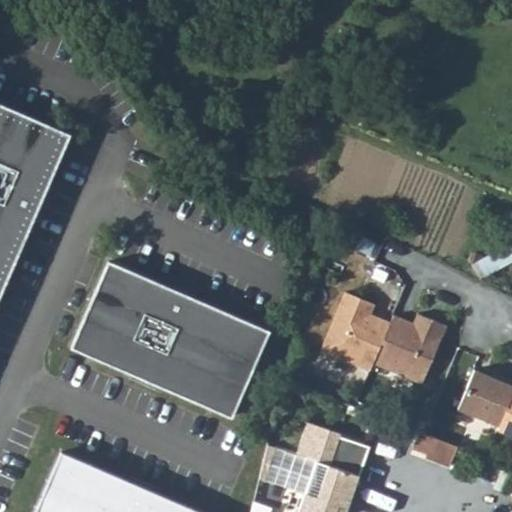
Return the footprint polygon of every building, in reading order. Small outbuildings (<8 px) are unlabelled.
[(0,290),(66,138),(0,109),(0,290)] [(511,237),(472,256),(481,274),(511,259),(511,237)] [(106,265),(69,351),(229,421),(267,335),(106,265)] [(369,368),(389,320),(369,312),(373,302),(344,289),(320,347),(369,368)] [(412,322),(392,313),(372,360),(421,381),(445,324),(417,312),(412,322)] [(511,392),(511,379),(501,375),(499,378),(493,375),(474,367),(457,405),(498,424),(511,392)] [(511,392),(498,424),(496,428),(511,434),(511,392)] [(304,491),(296,511),(345,511),(368,445),(338,435),(339,432),(306,421),(295,452),(267,442),(258,476),(304,491)] [(425,454),(433,436),(421,431),(418,430),(411,447),(425,454)] [(457,446),(433,436),(425,454),(449,463),(457,446)] [(181,511),(56,458),(33,511),(181,511)]
